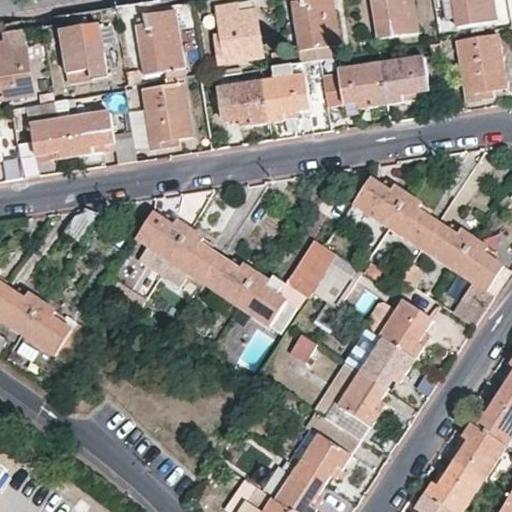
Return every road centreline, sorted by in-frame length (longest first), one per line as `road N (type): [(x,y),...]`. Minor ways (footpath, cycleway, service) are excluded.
road 1 (residential): [(511,126),(0,201)]
road 2 (residential): [(372,511),(511,304)]
road 3 (residential): [(169,511),(88,432),(0,370)]
